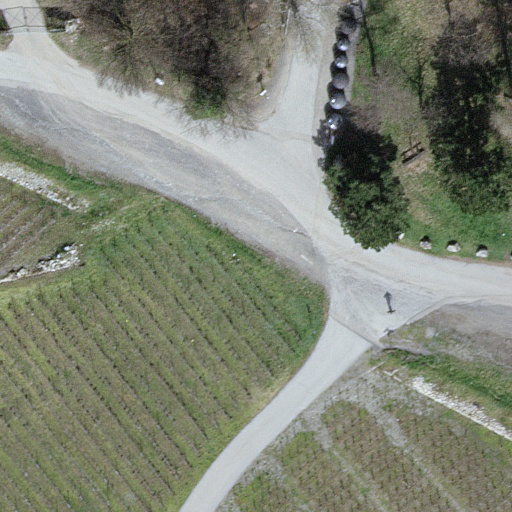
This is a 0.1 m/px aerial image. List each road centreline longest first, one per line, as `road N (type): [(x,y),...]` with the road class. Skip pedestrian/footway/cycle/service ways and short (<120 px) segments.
road 1 (unclassified): [(196,511),(390,291)]
road 2 (unclassified): [(267,169),(120,95),(0,66)]
road 3 (unclassified): [(267,169),(291,108),(315,0)]
road 4 (unclassified): [(390,291),(267,169)]
road 5 (unclassified): [(511,285),(428,280),(390,291)]
